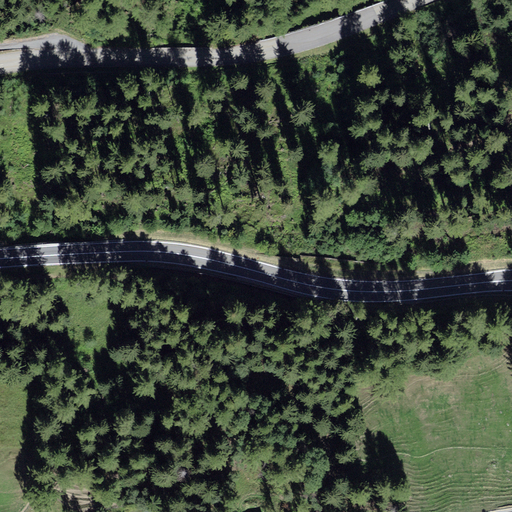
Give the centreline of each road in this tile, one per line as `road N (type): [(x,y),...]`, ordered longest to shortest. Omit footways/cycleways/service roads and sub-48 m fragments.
road 1 (primary): [(0,258),(180,253),(355,291),(511,280)]
road 2 (unclassified): [(413,0),(250,53),(0,68)]
